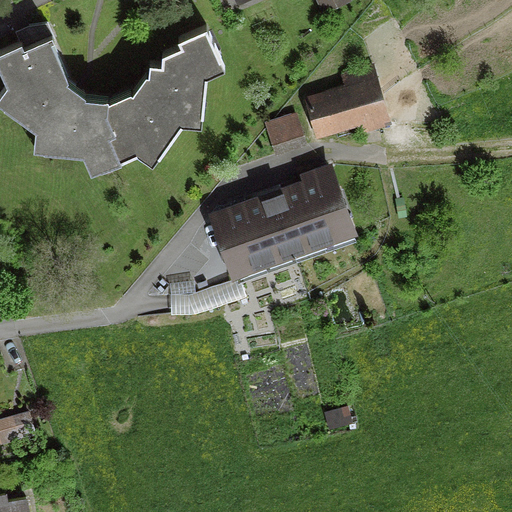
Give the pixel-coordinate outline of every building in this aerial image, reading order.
[(318,0),(322,9),(343,0),(318,0)] [(19,41),(3,48),(0,49),(0,71),(10,94),(2,105),(43,135),(41,149),(92,154),(98,167),(145,145),(156,153),(186,112),(200,113),(205,63),(218,57),(204,25),(176,37),(179,44),(161,52),(160,62),(154,62),(153,81),(147,89),(143,86),(131,102),(123,106),(121,101),(102,109),(93,108),(93,103),(74,101),(66,96),(69,92),(53,80),(49,71),(54,69),(41,39),(45,37),(46,41),(52,38),(45,22),(26,25),(33,41),(21,46),(19,41)] [(375,63),(341,72),(345,86),(306,97),(318,139),(364,126),(366,134),(393,126),(375,63)] [(296,113),(266,122),(276,154),(306,144),(296,113)] [(348,236),(352,235),(328,170),(208,213),(233,281),(241,278),(242,280),(245,279),(245,278),(283,264),(279,253),(345,229),(348,236)] [(2,493),(0,493),(0,511),(26,511),(23,497),(3,500),(2,493)]
